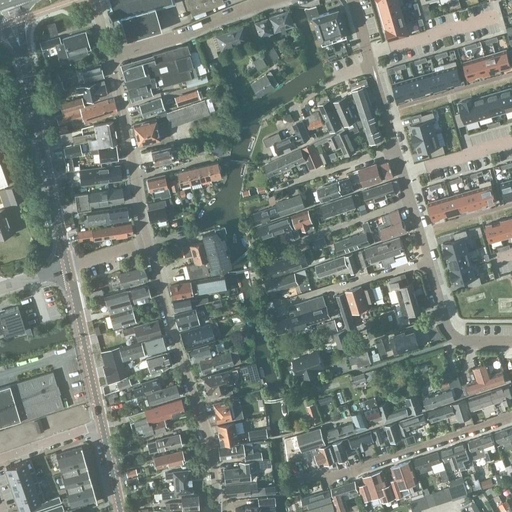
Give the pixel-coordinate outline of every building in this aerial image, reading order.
[(161,30),(155,10),(174,4),(173,0),(107,0),(109,7),(110,11),(108,12),(108,11),(107,12),(112,21),(113,21),(113,20),(116,19),(121,27),(123,27),(124,30),(126,40),(161,30)] [(186,0),(192,14),(224,2),(222,0),(186,0)] [(399,4),(403,3),(402,0),(379,0),(382,9),(399,4)] [(399,4),(382,9),(385,19),(402,14),(399,4)] [(308,8),(304,9),(308,21),(312,20),(319,40),(321,45),(346,37),(344,33),(336,10),(319,16),(315,6),(308,8)] [(273,31),(283,28),(292,24),(287,10),(268,17),(273,31)] [(385,19),(387,28),(405,23),(402,14),(385,19)] [(259,36),(271,32),(266,18),(254,22),(259,36)] [(405,23),(387,28),(390,39),(412,32),(409,22),(405,23)] [(50,36),(57,34),(54,23),(47,25),(50,36)] [(216,51),(228,46),(247,40),(248,42),(254,40),(251,32),(245,34),(242,26),(203,39),(210,58),(218,56),(216,51)] [(87,55),(86,50),(89,49),(84,32),(67,37),(63,38),(65,43),(61,44),(59,37),(49,41),(51,47),(55,46),(59,58),(70,55),(71,59),(81,56),(87,55)] [(284,39),(277,42),(280,49),(287,46),(284,39)] [(155,82),(157,88),(197,76),(186,44),(152,54),(154,62),(146,65),(142,61),(128,66),(122,69),(125,80),(124,81),(125,85),(127,86),(127,87),(150,80),(150,82),(155,81),(155,82)] [(273,60),(279,57),(273,47),(267,51),(273,60)] [(505,69),(506,69),(510,68),(510,67),(511,67),(506,50),(495,53),(500,70),(505,69)] [(495,72),(496,72),(496,71),(500,70),(495,53),(485,56),(490,73),(491,73),(495,72)] [(489,74),(490,73),(485,56),(475,59),(480,76),(484,75),(485,75),(489,74)] [(470,79),(474,78),(475,78),(475,77),(480,76),(475,59),(464,62),(469,79),(470,79)] [(450,85),(455,84),(455,85),(456,84),(460,83),(461,83),(460,83),(461,82),(455,61),(444,64),(450,85)] [(85,83),(103,77),(100,64),(81,69),(85,83)] [(450,85),(444,64),(444,65),(445,68),(435,71),(440,89),(441,89),(441,88),(445,87),(446,87),(450,85)] [(440,89),(435,71),(425,74),(430,92),(434,90),(434,91),(435,90),(439,89),(440,89)] [(278,83),(270,72),(265,75),(250,84),(258,96),(273,87),(278,83)] [(187,87),(207,81),(205,74),(184,80),(187,87)] [(425,74),(414,77),(419,95),(421,95),(420,94),(425,93),(430,92),(425,74)] [(418,95),(419,95),(414,77),(404,80),(409,98),(413,96),(413,97),(414,96),(418,95)] [(409,98),(404,80),(393,84),(398,101),(399,100),(399,101),(400,101),(400,100),(404,99),(404,100),(405,99),(409,98)] [(108,94),(104,81),(76,88),(78,95),(83,93),(85,102),(98,98),(98,96),(108,94)] [(52,91),(63,89),(61,82),(51,84),(52,91)] [(151,90),(157,88),(155,82),(149,83),(126,90),(130,102),(152,95),(151,90)] [(369,143),(382,139),(365,87),(352,91),(369,143)] [(511,88),(499,91),(505,112),(511,109),(511,87),(511,88)] [(199,89),(183,94),(186,102),(201,97),(199,89)] [(499,91),(486,95),(492,116),(505,112),(499,91)] [(472,98),(478,120),(492,116),(486,95),(473,99),(472,98)] [(143,116),(165,109),(161,97),(139,105),(140,107),(139,108),(140,112),(141,112),(143,116)] [(346,97),(333,103),(344,126),(343,126),(345,130),(345,129),(348,135),(359,131),(358,128),(361,127),(363,126),(356,108),(351,110),(348,102),(346,97)] [(57,115),(56,115),(58,124),(59,124),(65,122),(81,118),(82,122),(84,121),(84,123),(116,112),(117,112),(114,98),(109,99),(64,113),(62,114),(57,115)] [(62,112),(64,112),(84,106),(81,98),(60,104),(62,112)] [(204,100),(165,114),(170,127),(209,113),(209,112),(215,110),(210,98),(204,100)] [(462,113),(455,115),(458,127),(465,125),(465,123),(478,120),(472,99),(462,101),(463,102),(459,103),(462,113)] [(330,132),(341,127),(330,100),(318,105),(330,132)] [(310,130),(323,124),(318,112),(304,118),(310,130)] [(422,122),(410,126),(412,132),(411,133),(413,140),(435,134),(431,120),(435,119),(433,113),(421,116),(420,116),(422,122)] [(133,124),(135,133),(138,145),(160,140),(159,135),(165,134),(162,122),(156,124),(155,119),(133,124)] [(279,131),(262,139),(266,147),(274,144),(279,155),(297,147),(311,141),(309,138),(302,121),(292,125),(297,135),(293,137),(292,135),(283,139),(279,131)] [(115,137),(112,122),(94,125),(96,135),(90,136),(90,134),(72,137),(73,145),(88,142),(90,148),(117,144),(115,137)] [(345,129),(345,130),(343,130),(335,134),(328,137),(329,140),(333,150),(341,147),(345,156),(355,151),(348,135),(345,129)] [(435,134),(413,140),(415,147),(416,147),(418,153),(430,150),(432,156),(444,152),(442,145),(439,147),(437,140),(440,139),(437,140),(435,134)] [(315,146),(314,143),(264,165),(269,177),(305,161),(309,170),(323,164),(315,146)] [(66,157),(82,154),(80,145),(64,148),(66,157)] [(117,160),(115,146),(96,148),(89,149),(90,154),(99,153),(100,162),(117,160)] [(180,159),(179,154),(177,154),(176,153),(175,149),(171,150),(170,146),(151,151),(154,163),(161,162),(161,164),(169,162),(169,163),(178,161),(178,159),(180,159)] [(325,151),(320,153),(324,163),(329,161),(329,160),(336,157),(334,152),(327,155),(325,151)] [(207,164),(211,178),(221,176),(218,162),(207,164)] [(394,177),(389,162),(377,166),(376,164),(359,170),(365,187),(382,181),(380,176),(385,174),(386,180),(394,177)] [(201,181),(211,178),(207,164),(197,167),(201,181)] [(81,185),(121,180),(119,165),(79,170),(81,185)] [(191,183),(201,181),(197,167),(187,169),(191,183)] [(180,186),(191,183),(187,169),(177,171),(180,186)] [(169,196),(164,175),(147,179),(147,180),(146,181),(147,186),(149,187),(150,192),(151,191),(153,197),(161,195),(161,198),(169,196)] [(321,202),(353,191),(349,178),(317,189),(321,202)] [(172,190),(178,189),(176,179),(169,181),(172,190)] [(397,180),(391,182),(364,191),(368,203),(395,194),(394,192),(400,190),(397,180)] [(490,180),(479,184),(482,192),(486,205),(496,202),(492,188),(490,180)] [(511,181),(511,180),(501,183),(506,200),(507,200),(511,198),(511,181)] [(480,188),(470,190),(475,208),(486,205),(482,192),(479,184),(480,188)] [(19,186),(6,191),(11,205),(24,200),(19,186)] [(77,212),(90,210),(90,207),(124,202),(122,189),(88,193),(74,195),(77,212)] [(470,191),(460,194),(465,211),(475,209),(470,191)] [(460,193),(449,196),(455,214),(465,211),(460,193)] [(257,224),(305,207),(300,194),(276,203),(277,205),(253,213),(257,224)] [(359,206),(355,194),(322,205),(326,217),(359,206)] [(449,196),(439,199),(444,217),(455,214),(449,196)] [(165,200),(147,204),(149,210),(148,210),(149,215),(148,217),(149,220),(150,221),(150,222),(157,221),(158,224),(166,223),(165,219),(166,219),(163,207),(166,206),(167,209),(172,208),(170,198),(165,199),(165,200)] [(439,200),(428,203),(433,220),(433,221),(444,218),(439,200)] [(88,226),(93,225),(128,220),(127,217),(129,215),(129,211),(126,210),(126,207),(87,212),(88,223),(88,226)] [(0,236),(13,232),(4,209),(0,210),(0,236)] [(309,228),(308,224),(313,223),(308,210),(292,216),(296,228),(302,226),(303,230),(309,228)] [(402,221),(398,210),(389,214),(392,224),(379,228),(382,240),(407,232),(403,221),(402,221)] [(262,239),(292,229),(288,217),(258,227),(262,239)] [(511,236),(506,218),(501,220),(501,221),(496,222),(501,239),(511,236)] [(501,239),(496,222),(491,224),(491,223),(486,225),(485,225),(491,242),(501,239)] [(79,243),(82,242),(133,235),(131,224),(77,232),(79,243)] [(230,264),(221,229),(202,235),(203,242),(190,245),(190,247),(183,249),(185,257),(192,255),(194,263),(186,265),(189,279),(220,273),(230,264)] [(366,232),(335,243),(339,255),(375,242),(371,230),(366,232)] [(446,258),(468,251),(464,238),(468,237),(466,230),(454,234),(456,240),(443,244),(444,247),(443,248),(446,258)] [(383,243),(389,263),(391,267),(396,265),(395,261),(394,261),(392,255),(404,250),(400,237),(383,243)] [(384,265),(389,263),(383,243),(365,249),(369,263),(382,258),(384,265)] [(468,251),(446,258),(447,258),(451,270),(450,271),(472,265),(468,251)] [(271,278),(308,265),(304,252),(267,265),(271,278)] [(359,268),(360,268),(366,266),(361,253),(355,255),(359,268)] [(350,272),(357,270),(352,254),(345,256),(350,272)] [(318,276),(348,267),(344,256),(315,266),(318,276)] [(472,265),(450,271),(453,281),(454,281),(455,284),(467,281),(469,287),(481,284),(479,277),(475,278),(472,265)] [(122,287),(148,280),(144,267),(118,274),(122,287)] [(269,294),(271,293),(298,284),(295,276),(303,273),(302,271),(265,283),(269,294)] [(198,294),(226,289),(223,275),(170,285),(173,299),(192,295),(192,293),(197,292),(198,294)] [(396,288),(400,302),(416,297),(412,283),(403,286),(400,275),(390,278),(391,283),(389,284),(391,289),(396,288)] [(108,310),(130,304),(130,302),(134,301),(134,303),(151,298),(147,285),(127,291),(105,297),(108,310)] [(352,313),(368,309),(361,287),(346,292),(352,313)] [(368,303),(376,301),(372,287),(363,290),(368,303)] [(354,328),(352,320),(343,293),(336,295),(345,324),(346,328),(346,331),(354,328)] [(306,312),(309,311),(310,314),(313,313),(316,323),(331,318),(327,305),(326,305),(323,295),(302,302),(306,312)] [(412,314),(416,313),(420,312),(416,297),(400,302),(404,316),(400,317),(401,323),(413,320),(412,314)] [(189,298),(173,301),(173,302),(172,304),(173,306),(174,307),(175,311),(191,308),(190,305),(204,302),(203,298),(190,301),(189,298)] [(306,312),(302,302),(288,306),(291,317),(275,322),(279,334),(316,323),(313,313),(310,314),(309,311),(306,312)] [(130,304),(108,310),(113,328),(135,322),(130,304)] [(7,310),(15,333),(25,329),(18,306),(7,310)] [(279,315),(276,306),(264,309),(268,319),(279,315)] [(196,312),(195,309),(174,315),(178,329),(199,324),(198,318),(205,316),(205,315),(206,315),(207,318),(214,317),(213,310),(205,312),(204,310),(196,312)] [(0,322),(4,336),(15,333),(7,310),(0,311),(0,322)] [(329,322),(333,332),(343,329),(339,318),(329,322)] [(157,320),(135,326),(122,329),(123,334),(136,331),(139,341),(161,334),(157,320)] [(217,324),(216,321),(179,333),(184,349),(214,339),(212,330),(218,328),(217,324)] [(331,333),(333,332),(329,322),(319,325),(322,335),(324,335),(331,333)] [(338,348),(349,344),(344,330),(333,333),(338,348)] [(394,355),(419,347),(414,332),(401,336),(401,334),(388,337),(390,342),(389,342),(390,349),(392,348),(394,355)] [(247,333),(238,336),(240,341),(249,338),(247,333)] [(331,333),(324,335),(326,342),(334,340),(331,333)] [(119,348),(123,361),(144,355),(143,348),(146,348),(147,352),(165,348),(162,336),(119,348)] [(191,363),(211,357),(211,355),(218,353),(215,342),(187,351),(190,359),(191,363)] [(127,376),(123,361),(119,348),(118,346),(100,351),(105,366),(102,367),(103,367),(104,367),(106,374),(105,374),(105,375),(108,384),(127,376)] [(203,373),(230,365),(241,363),(237,350),(199,361),(203,373)] [(353,368),(371,362),(367,350),(349,356),(353,368)] [(150,371),(152,371),(152,373),(162,371),(162,368),(172,365),(168,353),(146,359),(150,371)] [(317,374),(316,370),(318,369),(317,365),(318,365),(319,364),(319,363),(320,363),(320,362),(320,361),(320,360),(317,353),(293,361),(295,368),(294,369),(294,371),(296,370),(296,372),(297,373),(298,374),(300,373),(302,373),(304,378),(317,374)] [(378,353),(369,355),(371,362),(380,359),(378,353)] [(232,370),(204,378),(207,390),(213,389),(215,395),(215,396),(216,396),(217,396),(218,395),(218,394),(224,392),(226,400),(233,398),(231,389),(227,391),(225,384),(233,381),(236,380),(237,378),(237,377),(238,376),(249,373),(251,381),(260,379),(256,364),(242,367),(232,370)] [(460,386),(464,396),(505,383),(502,372),(491,375),(487,364),(473,369),(477,381),(460,386)] [(56,386),(52,373),(17,383),(0,388),(0,426),(20,420),(62,407),(58,394),(59,394),(57,386),(56,386)] [(356,376),(352,377),(354,384),(367,380),(364,373),(356,376)] [(464,396),(460,386),(457,377),(440,383),(443,391),(423,398),(427,409),(464,396)] [(119,390),(131,385),(128,378),(116,383),(119,390)] [(135,397),(140,395),(161,388),(160,385),(157,378),(142,383),(144,386),(133,390),(135,397)] [(149,405),(179,396),(176,385),(146,394),(149,405)] [(492,404),(503,401),(504,404),(511,401),(511,399),(511,398),(511,397),(511,396),(508,385),(488,392),(492,404)] [(472,411),(492,404),(488,392),(468,399),(465,400),(466,400),(469,411),(472,410),(472,411)] [(386,403),(379,406),(384,423),(422,410),(417,395),(406,398),(408,406),(389,412),(386,403)] [(369,420),(381,416),(376,401),(377,401),(375,396),(360,402),(362,406),(366,419),(368,419),(369,420)] [(136,397),(135,397),(126,400),(128,407),(138,404),(136,397)] [(240,406),(238,398),(228,400),(228,399),(227,400),(213,404),(217,423),(235,418),(233,410),(229,411),(229,409),(240,406)] [(147,417),(149,423),(185,412),(180,399),(128,416),(130,424),(140,421),(139,419),(147,417)] [(471,417),(469,411),(466,400),(428,412),(431,422),(455,414),(457,421),(471,417)] [(330,441),(368,428),(362,411),(351,415),(353,422),(327,431),(330,441)] [(403,435),(409,433),(408,429),(426,423),(423,414),(398,422),(403,435)] [(149,424),(149,423),(147,417),(139,419),(140,421),(130,424),(133,431),(136,430),(138,435),(146,433),(146,434),(153,432),(154,433),(167,429),(164,419),(149,424)] [(221,445),(237,441),(234,422),(217,425),(221,445)] [(401,439),(396,423),(381,428),(381,431),(386,429),(391,443),(401,439)] [(249,440),(267,437),(266,428),(248,431),(249,440)] [(320,428),(297,435),(302,451),(310,448),(325,443),(320,428)] [(385,441),(380,428),(373,431),(377,444),(385,441)] [(511,446),(511,445),(510,438),(507,428),(496,432),(499,442),(500,445),(506,442),(507,448),(511,446)] [(368,446),(367,443),(374,441),(371,431),(350,438),(353,447),(360,445),(361,449),(368,446)] [(159,451),(181,445),(179,434),(156,440),(146,442),(149,452),(153,451),(158,450),(159,451)] [(487,461),(494,459),(491,450),(495,448),(494,444),(495,444),(491,434),(480,438),(483,447),(486,456),(487,461)] [(413,435),(405,438),(407,445),(415,442),(413,435)] [(486,456),(483,447),(480,438),(468,442),(474,460),(486,456)] [(119,454),(125,453),(124,447),(130,445),(128,439),(117,441),(119,454)] [(338,461),(340,460),(348,458),(345,450),(351,448),(348,439),(333,444),(338,461)] [(247,461),(254,460),(262,459),(261,451),(253,452),(251,443),(218,448),(220,459),(244,455),(244,454),(246,454),(247,461)] [(325,443),(310,448),(312,454),(315,462),(318,463),(323,461),(324,464),(335,461),(330,444),(326,446),(325,443)] [(470,462),(468,453),(464,443),(453,447),(456,456),(459,466),(460,470),(466,468),(465,464),(470,462)] [(61,472),(87,464),(82,447),(56,454),(61,472)] [(459,466),(456,456),(453,447),(441,451),(444,460),(450,458),(453,467),(459,466)] [(156,469),(184,462),(182,451),(154,457),(156,469)] [(437,452),(414,460),(417,469),(418,469),(419,474),(433,469),(434,473),(439,471),(445,469),(443,461),(441,461),(437,452)] [(10,478),(34,470),(31,459),(6,468),(10,478)] [(225,483),(246,480),(251,480),(250,471),(255,470),(254,460),(247,461),(239,462),(240,468),(224,470),(225,483)] [(401,464),(408,486),(418,483),(410,461),(401,464)] [(476,471),(474,465),(473,462),(470,463),(473,473),(471,474),(473,480),(474,484),(479,482),(476,471)] [(61,472),(66,489),(92,482),(87,464),(61,472)] [(394,490),(396,497),(402,495),(400,489),(408,486),(401,464),(391,467),(398,489),(394,490)] [(445,469),(439,471),(443,482),(447,481),(449,480),(447,475),(445,469)] [(13,489),(38,480),(34,470),(10,478),(13,489)] [(161,489),(161,493),(162,499),(176,498),(175,494),(192,492),(189,470),(166,473),(167,479),(173,478),(175,491),(169,492),(169,489),(167,487),(163,487),(161,489)] [(396,497),(394,490),(389,492),(382,470),(372,473),(379,495),(381,501),(390,499),(396,497)] [(381,502),(379,495),(372,473),(362,477),(365,484),(358,486),(365,507),(381,502)] [(499,476),(498,473),(492,476),(495,485),(501,482),(500,480),(503,478),(502,475),(499,476)] [(127,486),(138,483),(137,476),(125,479),(127,486)] [(451,486),(464,482),(462,478),(450,482),(451,486)] [(483,488),(493,485),(491,478),(481,482),(483,488)] [(17,499),(41,490),(38,480),(13,489),(17,499)] [(257,487),(255,480),(250,481),(250,483),(249,483),(226,485),(227,496),(250,494),(250,492),(257,492),(257,487)] [(332,499),(333,499),(333,500),(333,501),(336,511),(346,511),(348,511),(344,498),(345,497),(345,495),(350,493),(352,497),(359,495),(355,481),(331,489),(335,498),(332,499)] [(97,500),(92,482),(66,489),(71,507),(97,500)] [(451,486),(449,487),(449,488),(453,499),(453,501),(461,498),(469,495),(468,494),(467,489),(464,482),(451,486)] [(449,488),(443,490),(410,502),(413,511),(415,511),(453,499),(449,488)] [(333,499),(332,499),(330,489),(302,498),(305,508),(333,499)] [(41,490),(17,499),(20,510),(23,509),(26,508),(30,506),(34,505),(37,504),(41,502),(44,501),(45,501),(41,490)] [(412,500),(424,496),(422,490),(410,494),(412,500)] [(166,510),(170,510),(198,508),(197,494),(181,495),(182,502),(165,503),(166,510)] [(275,496),(258,498),(258,506),(245,506),(245,508),(235,509),(235,511),(259,511),(260,511),(263,511),(275,510),(275,496)] [(333,500),(302,510),(303,511),(335,511),(333,501),(333,500)] [(511,511),(511,509),(507,500),(503,502),(508,511),(511,511)] [(508,511),(506,508),(503,502),(498,505),(502,511),(508,511)]
